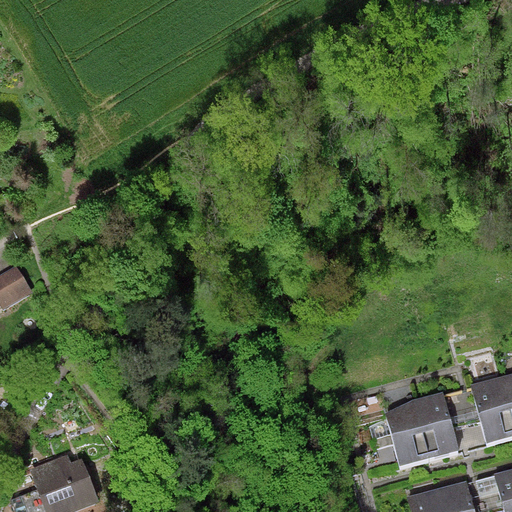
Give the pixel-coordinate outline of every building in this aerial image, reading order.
[(32,292),(15,266),(0,275),(0,305),(3,310),(32,292)] [(511,372),(470,385),(472,391),(480,421),(486,444),(511,436),(511,372)] [(480,421),(472,391),(445,398),(453,428),(480,421)] [(413,400),(386,414),(400,465),(459,450),(453,428),(445,398),(444,392),(413,400)] [(73,511),(100,501),(82,459),(71,463),(68,455),(29,470),(37,488),(10,500),(15,511),(73,511)] [(511,511),(511,469),(494,474),(495,476),(504,511),(511,511)] [(495,476),(467,484),(474,511),(499,511),(504,511),(495,476)] [(467,481),(407,497),(411,511),(474,511),(467,484),(467,481)]
